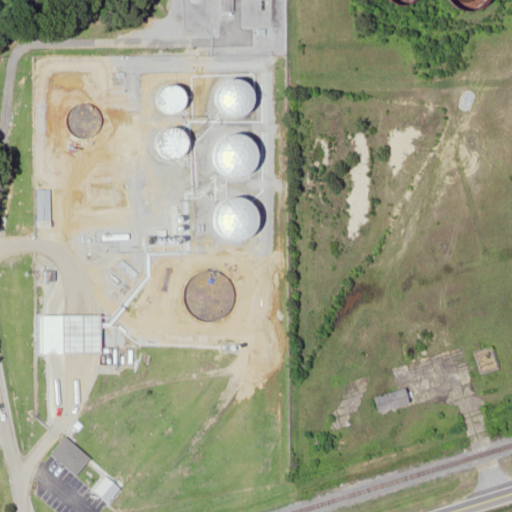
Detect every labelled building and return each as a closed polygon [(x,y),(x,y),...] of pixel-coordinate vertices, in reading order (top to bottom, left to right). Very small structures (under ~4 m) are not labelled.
[(191,112),(191,87),(168,87),(168,112),(191,112)] [(167,158),(189,158),(189,132),(167,132),(167,158)] [(54,190),(40,190),(40,221),(54,221),(54,190)] [(65,315),(66,353),(107,353),(107,315),(65,315)] [(381,398),(384,407),(415,396),(412,387),(381,398)] [(54,454),(80,475),(94,458),(69,437),(54,454)]
